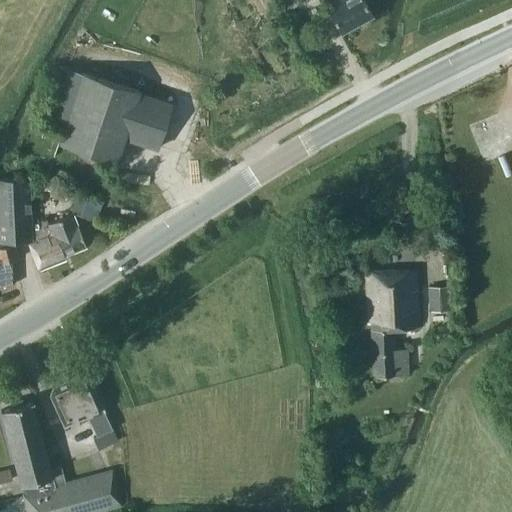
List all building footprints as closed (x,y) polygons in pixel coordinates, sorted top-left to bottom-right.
[(318,0),(320,2),(322,0),(340,33),(372,15),(363,0),(318,0)] [(57,142),(117,161),(125,137),(156,148),(171,102),(139,92),(140,91),(57,64),(39,120),(62,127),(57,142)] [(0,262),(18,257),(14,239),(27,239),(39,269),(65,259),(63,255),(85,246),(77,225),(76,225),(72,213),(47,223),(45,219),(30,225),(28,177),(0,178),(0,262)] [(94,219),(101,201),(77,193),(71,212),(94,219)] [(419,325),(416,267),(363,270),(365,322),(370,322),(372,375),(405,374),(404,348),(393,349),(392,327),(419,325)] [(427,286),(429,310),(450,309),(449,284),(427,286)] [(111,429),(103,410),(86,371),(84,371),(79,369),(72,372),(73,372),(71,377),(52,385),(52,386),(49,393),(49,394),(63,424),(64,424),(64,425),(79,418),(81,422),(82,421),(88,418),(96,435),(92,437),(98,449),(116,441),(111,429)] [(32,401),(22,404),(21,400),(9,403),(10,407),(0,410),(22,494),(54,485),(63,482),(59,468),(50,470),(32,401)] [(0,482),(11,480),(8,468),(0,469),(0,482)] [(22,494),(27,511),(93,511),(121,505),(112,469),(63,482),(54,485),(22,494)]
